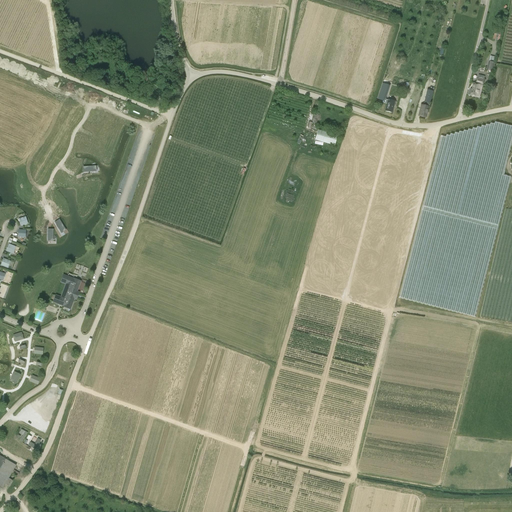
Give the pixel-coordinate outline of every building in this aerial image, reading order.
[(489,61),(486,70),(493,72),(495,63),(489,61)] [(474,83),(470,96),(477,97),(479,98),(482,85),(483,85),(484,79),(477,78),(476,84),(474,83)] [(400,79),(399,85),(409,88),(410,81),(400,79)] [(384,99),(389,86),(383,84),(378,99),(383,101),(382,103),(387,104),(388,100),(384,99)] [(421,105),(419,116),(426,118),(428,107),(429,107),(430,103),(433,91),(428,90),(425,102),(426,102),(425,106),(422,105),(421,105)] [(387,104),(385,111),(392,113),(395,101),(388,100),(387,104)] [(337,136),(318,130),(315,140),(334,146),(337,136)] [(26,216),(19,219),(21,226),(28,224),(26,216)] [(6,251),(9,253),(11,253),(13,254),(16,247),(9,244),(6,251)] [(0,266),(8,268),(11,261),(3,258),(0,266)] [(73,278),(73,279),(63,275),(60,283),(65,285),(61,296),(55,295),(52,303),(63,306),(63,307),(70,310),(74,299),(76,300),(79,292),(77,291),(81,281),(73,278)] [(34,316),(43,319),(45,313),(37,310),(34,316)] [(20,440),(23,441),(28,432),(21,429),(19,432),(23,435),(20,440)] [(28,445),(36,449),(41,440),(37,438),(34,444),(30,442),(28,445)] [(16,466),(0,456),(0,486),(2,488),(12,473),(17,476),(19,473),(13,470),(16,466)]
